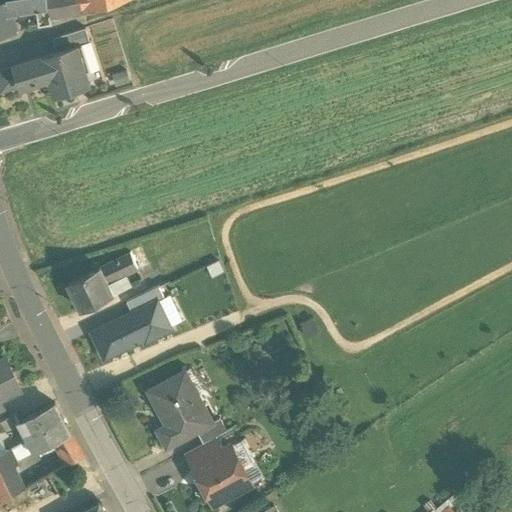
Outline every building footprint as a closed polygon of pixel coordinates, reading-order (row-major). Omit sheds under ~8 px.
[(6,0),(7,1),(0,2),(0,32),(15,30),(12,13),(36,10),(39,26),(52,24),(51,18),(50,18),(46,0),(6,0)] [(46,0),(50,18),(51,18),(84,12),(81,0),(46,0)] [(81,0),(84,12),(122,0),(81,0)] [(85,28),(53,38),(57,51),(77,45),(77,46),(90,42),(85,28)] [(90,42),(77,46),(85,73),(98,69),(90,42)] [(57,51),(43,56),(50,78),(55,95),(89,85),(85,73),(77,46),(77,45),(57,51)] [(43,56),(14,65),(15,66),(21,86),(21,87),(50,78),(43,56)] [(15,66),(0,70),(0,92),(0,93),(21,86),(15,66)] [(140,247),(130,252),(136,268),(137,270),(148,264),(140,247)] [(130,252),(100,267),(107,281),(136,268),(130,252)] [(100,267),(67,282),(81,310),(113,294),(107,281),(100,267)] [(159,286),(127,302),(133,314),(157,301),(165,297),(159,286)] [(157,301),(133,314),(93,334),(105,358),(144,338),(145,342),(171,328),(157,301)] [(6,359),(0,361),(0,399),(21,390),(6,359)] [(181,371),(148,389),(166,423),(156,428),(166,446),(197,430),(213,421),(203,403),(199,405),(181,371)] [(54,403),(20,421),(16,413),(14,414),(28,439),(35,452),(55,442),(70,433),(54,403)] [(14,414),(0,421),(0,423),(10,440),(28,439),(14,414)] [(213,421),(197,430),(204,442),(216,435),(227,430),(220,417),(213,421)] [(0,423),(0,502),(22,490),(25,488),(22,483),(2,445),(10,440),(0,423)] [(83,455),(70,433),(55,442),(64,458),(68,464),(83,455)] [(204,442),(189,449),(196,462),(222,448),(216,435),(204,442)] [(222,448),(196,462),(206,482),(203,483),(213,501),(252,480),(231,443),(222,448)] [(64,458),(28,477),(31,484),(47,476),(68,464),(64,458)] [(22,490),(30,504),(55,490),(47,476),(31,484),(28,486),(25,488),(22,490)] [(459,511),(447,498),(430,511),(459,511)]
